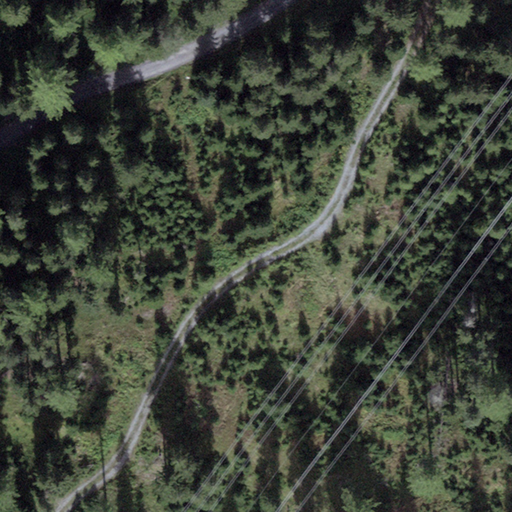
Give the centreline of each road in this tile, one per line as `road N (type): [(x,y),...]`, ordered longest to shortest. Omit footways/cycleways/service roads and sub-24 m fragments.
road 1 (track): [(434,0),(323,223),(212,292),(104,471),(50,511)]
road 2 (track): [(0,137),(89,87),(197,53),(283,0)]
